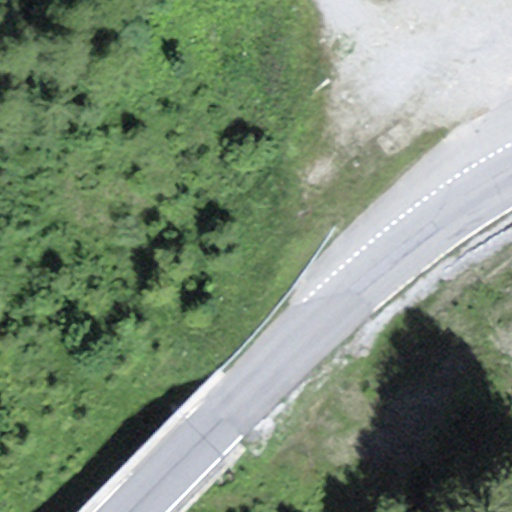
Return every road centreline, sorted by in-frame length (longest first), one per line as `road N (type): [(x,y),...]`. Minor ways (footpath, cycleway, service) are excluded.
road 1 (unclassified): [(511,177),(341,304),(134,511)]
road 2 (track): [(511,80),(485,34),(386,86),(345,27),(341,0)]
